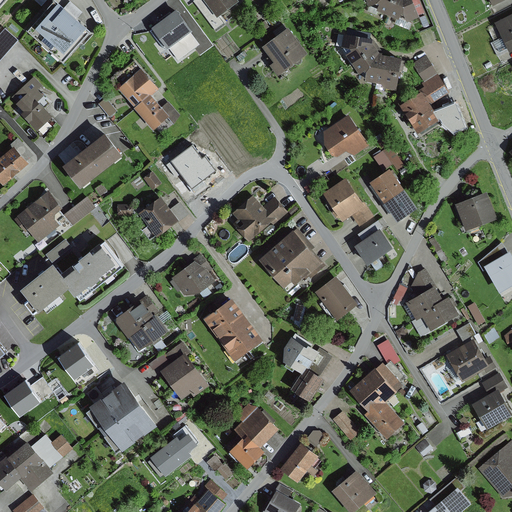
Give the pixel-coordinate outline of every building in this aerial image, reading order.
[(60,0),(53,0),(29,28),(66,60),(94,29),(79,16),(66,5),(60,0)] [(71,0),(70,0),(66,5),(79,16),(84,11),(71,0)] [(239,0),(194,0),(216,31),(227,24),(220,15),(240,0),(239,0)] [(369,0),(371,5),(375,3),(380,5),(379,9),(382,10),(380,13),(395,19),(397,16),(401,17),(402,14),(408,16),(409,20),(422,15),(415,0),(369,0)] [(511,13),(497,21),(511,50),(511,13)] [(290,26),(264,45),(276,61),(271,64),(279,75),(310,52),(290,26)] [(0,61),(19,39),(5,27),(0,33),(0,61)] [(376,37),(346,31),(344,45),(348,46),(351,51),(348,53),(361,72),(364,70),(367,74),(366,79),(384,82),(383,86),(398,89),(404,56),(384,53),(384,51),(381,51),(375,42),(376,37)] [(416,72),(424,84),(438,75),(426,55),(412,64),(416,72)] [(135,59),(113,79),(137,105),(151,93),(153,94),(161,87),(135,59)] [(23,112),(39,129),(54,115),(47,107),(53,101),(44,91),(43,92),(39,88),(44,84),(35,75),(13,96),(25,110),(23,112)] [(416,95),(400,105),(420,137),(443,122),(433,106),(450,95),(438,75),(424,84),(426,88),(416,95)] [(151,93),(137,105),(156,127),(168,116),(171,120),(180,112),(169,100),(163,105),(153,94),(151,93)] [(107,97),(99,104),(110,117),(118,110),(107,97)] [(181,114),(180,112),(171,120),(175,123),(181,114)] [(371,144),(351,114),(325,132),(326,143),(334,154),(339,156),(347,150),(356,154),(371,144)] [(108,130),(66,164),(83,186),(126,153),(108,130)] [(11,144),(13,147),(15,145),(28,159),(34,154),(19,137),(11,144)] [(393,144),(375,156),(384,170),(402,159),(393,144)] [(0,178),(4,184),(30,162),(28,159),(15,145),(13,147),(0,157),(0,178)] [(392,167),(372,181),(387,202),(407,188),(392,167)] [(163,183),(154,171),(144,177),(154,190),(163,183)] [(348,176),(324,192),(344,221),(353,215),(361,226),(376,216),(348,176)] [(50,188),(17,215),(18,215),(15,218),(26,232),(30,229),(40,242),(47,236),(49,238),(58,231),(56,228),(63,223),(60,220),(57,217),(57,212),(61,208),(65,205),(50,188)] [(420,207),(407,188),(387,202),(400,221),(420,207)] [(488,190),(457,203),(468,230),(499,217),(488,190)] [(234,223),(250,241),(272,222),(274,225),(289,211),(276,196),(264,206),(254,194),(233,212),(239,218),(234,223)] [(60,220),(63,223),(56,228),(58,231),(61,235),(97,207),(88,195),(65,213),(67,215),(60,220)] [(172,208),(162,195),(140,211),(158,236),(181,219),(172,208)] [(181,201),(172,208),(181,219),(189,213),(181,201)] [(118,204),(118,215),(133,215),(133,203),(118,204)] [(67,215),(65,213),(61,208),(57,212),(57,217),(60,220),(67,215)] [(364,240),(356,245),(369,264),(372,262),(377,270),(384,265),(379,257),(395,247),(382,227),(384,226),(379,219),(359,233),(364,240)] [(295,228),(262,257),(269,266),(267,267),(278,279),(280,278),(286,285),(284,287),(291,295),(301,287),(298,283),(308,274),(311,278),(327,265),(295,228)] [(72,246),(66,238),(46,254),(53,262),(72,246)] [(107,239),(64,272),(74,285),(84,298),(127,264),(107,239)] [(490,262),(509,251),(506,246),(503,241),(485,256),(490,262)] [(485,256),(479,262),(484,270),(488,268),(502,291),(511,285),(511,249),(509,251),(490,262),(485,256)] [(196,259),(173,277),(185,294),(201,291),(216,280),(210,270),(214,268),(202,253),(195,258),(196,259)] [(35,315),(74,285),(64,272),(56,262),(23,287),(31,298),(25,302),(35,315)] [(445,298),(427,267),(420,271),(412,286),(415,291),(420,290),(421,293),(407,301),(409,303),(404,305),(412,319),(417,317),(418,319),(421,317),(429,331),(461,313),(451,295),(445,298)] [(360,303),(337,275),(317,291),(324,300),(320,303),(333,320),(337,317),(339,319),(360,303)] [(408,288),(401,284),(394,298),(402,301),(408,288)] [(148,295),(115,319),(129,337),(149,322),(148,321),(156,315),(153,311),(157,307),(148,295)] [(235,296),(205,317),(227,348),(226,349),(236,362),(244,356),(243,355),(254,347),(255,349),(263,342),(262,341),(266,338),(235,296)] [(478,302),(471,305),(479,324),(486,321),(478,302)] [(168,310),(160,316),(165,322),(173,316),(168,310)] [(158,313),(156,315),(148,321),(149,322),(129,337),(128,338),(139,353),(148,347),(147,345),(152,342),(154,344),(163,338),(161,336),(170,329),(165,322),(160,316),(158,313)] [(470,321),(457,329),(465,343),(447,353),(464,382),(485,370),(487,373),(497,367),(491,356),(487,358),(475,338),(473,339),(472,337),(477,334),(470,321)] [(407,334),(403,327),(396,331),(400,338),(407,334)] [(296,333),(294,336),(310,345),(311,342),(296,333)] [(294,336),(294,335),(286,346),(286,360),(289,361),(297,367),(304,371),(305,372),(310,366),(321,350),(311,342),(310,345),(294,336)] [(389,338),(378,345),(388,363),(392,359),(395,363),(401,360),(389,338)] [(0,358),(9,351),(0,339),(0,358)] [(184,340),(166,353),(173,362),(188,351),(189,352),(191,351),(184,340)] [(97,363),(80,341),(60,356),(76,378),(96,364),(97,363)] [(323,348),(321,350),(310,366),(321,374),(333,356),(323,348)] [(173,362),(162,369),(184,398),(193,391),(195,395),(212,383),(189,352),(188,351),(173,362)] [(169,359),(164,353),(150,363),(154,369),(169,359)] [(100,370),(96,364),(76,378),(60,356),(57,358),(78,386),(100,370)] [(351,389),(370,410),(380,401),(388,401),(389,400),(392,403),(398,398),(395,394),(399,390),(399,389),(405,383),(403,381),(408,376),(395,363),(392,359),(388,363),(387,364),(384,361),(379,366),(377,365),(351,389)] [(297,367),(289,361),(286,366),(294,371),(297,367)] [(310,366),(305,372),(304,371),(293,387),(312,400),(327,377),(321,374),(310,366)] [(500,372),(483,382),(490,393),(474,403),(483,418),(480,420),(486,430),(511,414),(511,407),(502,390),(509,386),(500,372)] [(32,384),(27,378),(6,394),(22,414),(53,391),(43,377),(32,384)] [(127,379),(93,405),(94,406),(106,422),(100,426),(107,435),(112,431),(124,447),(125,448),(159,423),(127,379)] [(380,401),(370,410),(367,413),(389,437),(407,421),(388,401),(380,401)] [(237,415),(243,421),(259,405),(251,404),(249,403),(237,415)] [(233,448),(231,450),(232,451),(231,452),(238,460),(240,458),(249,467),(266,450),(262,446),(280,427),(259,405),(243,421),(235,428),(242,435),(241,436),(242,438),(238,442),(233,437),(228,443),(233,448)] [(106,422),(94,406),(88,411),(99,427),(100,426),(106,422)] [(361,431),(344,411),(334,419),(351,439),(361,431)] [(175,437),(152,456),(153,457),(166,473),(167,475),(194,454),(191,450),(200,443),(186,425),(173,435),(175,437)] [(314,430),(307,439),(316,447),(325,435),(321,430),(314,430)] [(124,447),(112,431),(107,435),(106,436),(118,451),(124,447)] [(34,444),(52,465),(73,448),(62,434),(52,442),(46,434),(34,444)] [(426,438),(416,446),(425,456),(434,447),(426,438)] [(9,456),(25,475),(23,477),(33,489),(56,471),(52,465),(34,444),(30,439),(9,456)] [(511,439),(480,467),(504,496),(511,494),(511,439)] [(281,467),(299,481),(312,465),(316,468),(323,460),(318,456),(320,454),(303,440),(281,467)] [(224,463),(215,454),(208,461),(216,470),(224,463)] [(0,480),(7,489),(23,477),(25,475),(9,456),(8,455),(0,461),(0,480)] [(166,473),(153,457),(149,461),(161,477),(166,473)] [(234,472),(226,463),(219,470),(227,479),(234,472)] [(358,469),(334,489),(352,511),(354,511),(378,492),(358,469)] [(436,505),(429,511),(460,511),(473,501),(463,489),(467,486),(458,476),(431,498),(436,505)] [(220,511),(228,502),(224,499),(229,493),(211,478),(205,485),(209,489),(187,511),(220,511)] [(429,479),(424,483),(425,490),(432,493),(437,488),(436,481),(429,479)] [(293,490),(280,483),(277,489),(278,489),(290,496),(293,490)] [(278,489),(267,509),(265,508),(263,511),(296,511),(302,503),(290,496),(278,489)] [(34,495),(15,511),(38,511),(44,507),(34,495)]
